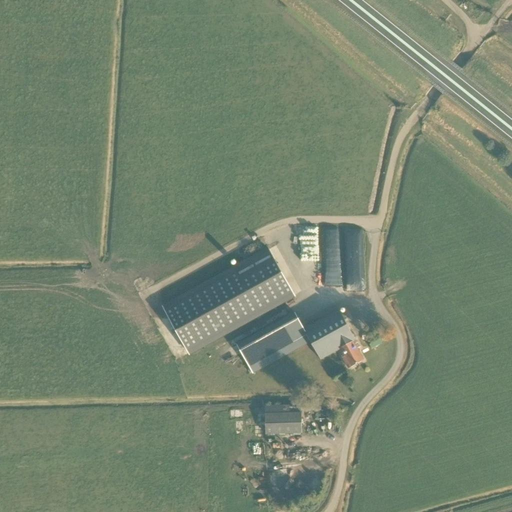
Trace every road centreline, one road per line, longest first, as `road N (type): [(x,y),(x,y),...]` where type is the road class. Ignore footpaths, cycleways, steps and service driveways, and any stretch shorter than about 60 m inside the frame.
road 1 (track): [(444,0),(477,31),(475,43),(395,151),(373,266)]
road 2 (unclassified): [(327,511),(349,428),(399,356),(400,339),(375,297),(373,266)]
road 3 (trunk): [(511,128),(349,0)]
